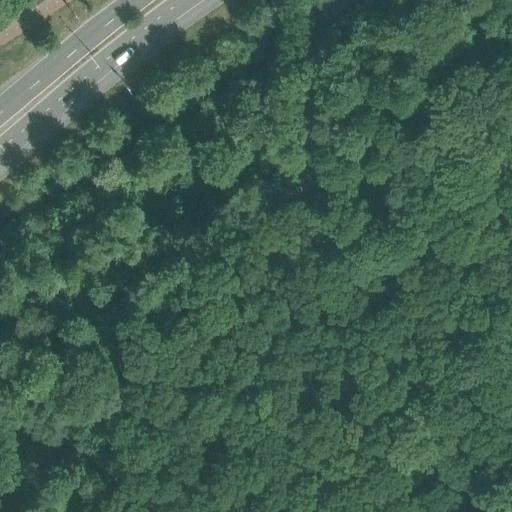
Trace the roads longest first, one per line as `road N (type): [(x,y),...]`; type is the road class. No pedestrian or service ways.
road 1 (unknown): [(0,510),(79,429),(117,410),(358,405),(430,388),(511,350)]
road 2 (primary): [(0,166),(200,0)]
road 3 (primary): [(130,0),(0,111)]
